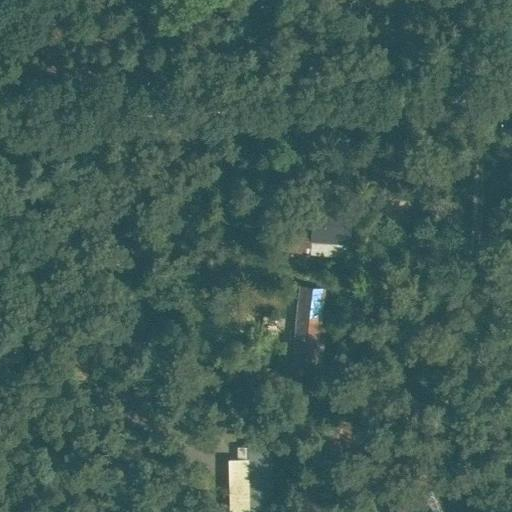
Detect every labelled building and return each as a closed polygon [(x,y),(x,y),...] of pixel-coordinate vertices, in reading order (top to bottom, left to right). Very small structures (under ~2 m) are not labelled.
[(270,214),(273,191),(264,190),(261,212),(270,214)] [(314,204),(312,232),(282,230),(279,253),(312,255),(313,240),(349,243),(352,207),(314,204)] [(322,372),(329,311),(323,311),(325,286),(300,284),(291,369),(322,372)] [(232,509),(271,509),(270,445),(248,445),(249,477),(231,477),(232,509)] [(436,511),(428,491),(385,509),(386,511),(436,511)]
